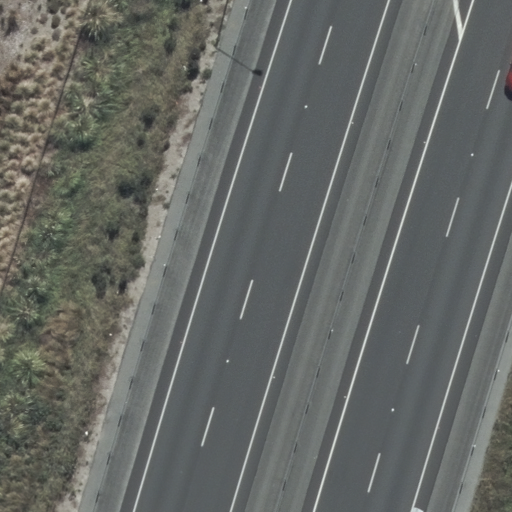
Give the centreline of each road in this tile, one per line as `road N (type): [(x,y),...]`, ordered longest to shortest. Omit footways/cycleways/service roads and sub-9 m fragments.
road 1 (motorway): [(179,511),(338,0)]
road 2 (motorway): [(511,30),(361,511)]
